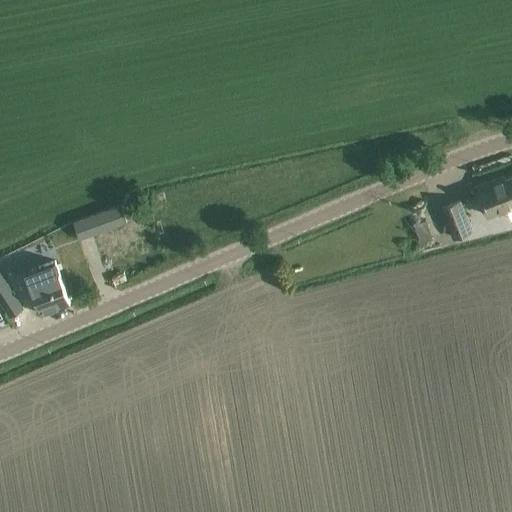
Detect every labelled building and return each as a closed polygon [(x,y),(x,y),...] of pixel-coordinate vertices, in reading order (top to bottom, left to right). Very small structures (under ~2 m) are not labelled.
[(495,180),(476,187),(488,217),(511,207),(511,177),(496,183),(495,180)] [(461,201),(442,209),(453,238),(472,231),(461,201)] [(121,204),(73,222),(80,238),(93,234),(92,232),(127,219),(121,204)] [(40,267),(27,272),(31,283),(41,314),(71,302),(56,261),(40,267)] [(26,307),(4,273),(0,276),(0,301),(11,317),(26,307)]
